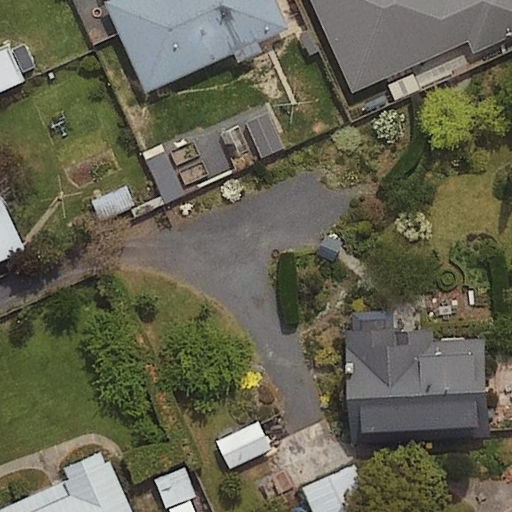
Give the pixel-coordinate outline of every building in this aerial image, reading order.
[(291,26),(278,0),(105,0),(147,90),(291,26)] [(511,0),(313,0),(352,88),(511,18),(511,0)] [(0,85),(23,75),(9,43),(0,46),(0,85)] [(0,259),(27,248),(0,187),(0,259)] [(493,434),(487,333),(395,339),(393,308),(352,310),(353,328),(346,328),(352,443),(493,434)] [(270,444),(258,417),(217,437),(229,463),(270,444)] [(134,511),(111,459),(105,462),(101,451),(66,466),(70,476),(0,506),(0,511),(134,511)] [(378,511),(357,460),(301,484),(311,507),(298,511),(378,511)] [(197,511),(178,465),(155,474),(171,511),(197,511)]
